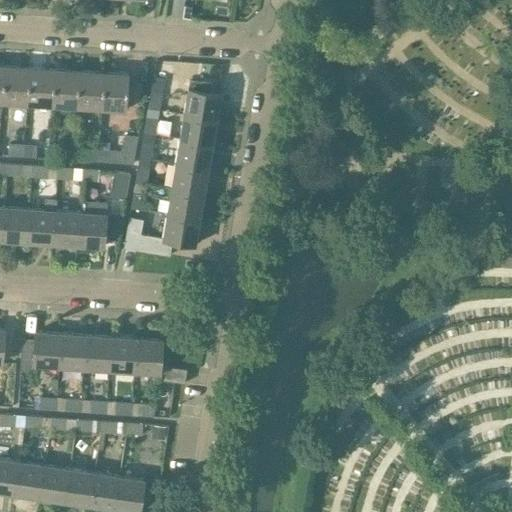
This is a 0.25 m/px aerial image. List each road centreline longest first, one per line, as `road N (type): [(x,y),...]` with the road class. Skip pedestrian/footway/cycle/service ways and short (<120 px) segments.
road 1 (residential): [(277,47),(0,31)]
road 2 (residential): [(237,304),(277,47)]
road 3 (residential): [(237,304),(0,288)]
road 4 (residential): [(203,511),(213,406),(223,398),(237,304)]
